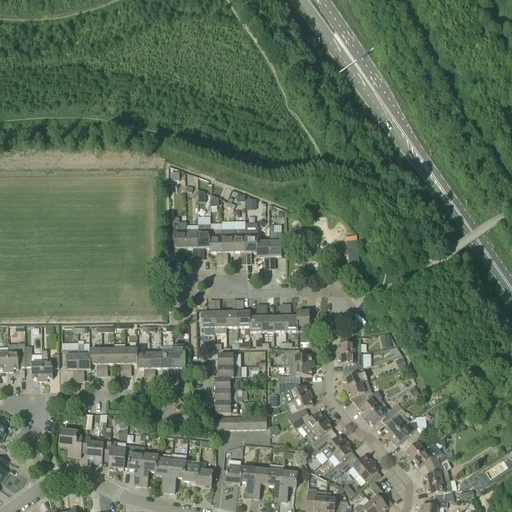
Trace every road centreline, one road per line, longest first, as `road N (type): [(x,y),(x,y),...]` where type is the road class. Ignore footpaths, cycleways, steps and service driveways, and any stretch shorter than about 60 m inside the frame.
road 1 (residential): [(185,320),(192,273),(223,270),(239,283),(325,289),(332,302),(328,398),(408,483),(405,511)]
road 2 (residential): [(50,479),(29,448),(52,398),(142,395),(167,420),(194,422),(204,408),(203,350)]
road 3 (secondary): [(298,0),(433,179)]
road 4 (secondary): [(433,179),(320,0)]
road 5 (residential): [(182,511),(81,475),(50,479)]
road 6 (secondary): [(511,291),(433,179)]
